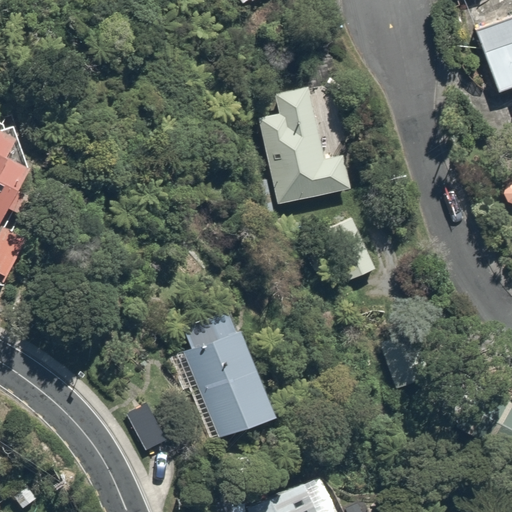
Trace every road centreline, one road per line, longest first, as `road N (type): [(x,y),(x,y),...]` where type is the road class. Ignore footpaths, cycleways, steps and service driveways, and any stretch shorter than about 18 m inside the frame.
road 1 (residential): [(511,326),(453,267),(400,72),(390,0)]
road 2 (residential): [(0,362),(76,425),(127,511)]
